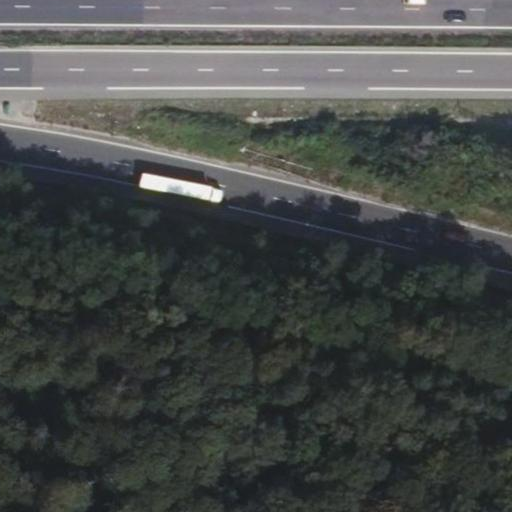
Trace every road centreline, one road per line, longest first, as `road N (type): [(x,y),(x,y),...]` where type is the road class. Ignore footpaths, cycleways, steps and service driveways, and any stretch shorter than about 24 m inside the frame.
road 1 (trunk): [(0,141),(190,177),(511,256)]
road 2 (trunk): [(0,68),(511,71)]
road 3 (trunk): [(511,10),(16,0)]
